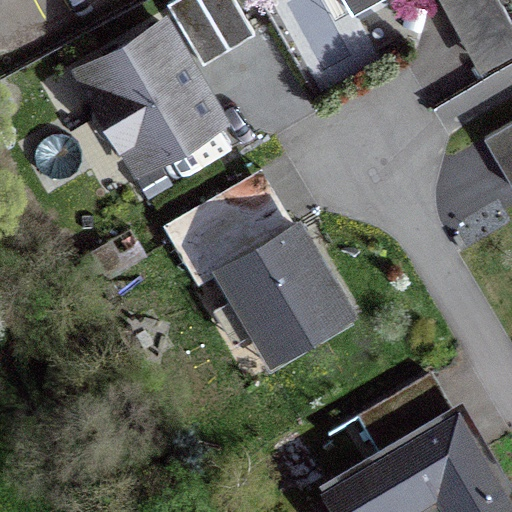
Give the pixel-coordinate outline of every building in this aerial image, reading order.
[(252,32),(232,0),(177,0),(173,3),(206,59),(252,32)] [(349,0),(354,10),(372,0),(349,0)] [(168,18),(72,70),(128,173),(224,122),(168,18)] [(302,221),(221,269),(276,364),(358,317),(302,221)] [(511,511),(511,506),(464,424),(328,503),(332,511),(511,511)]
